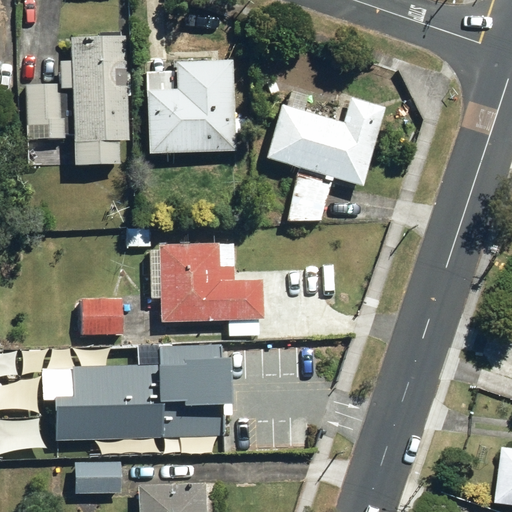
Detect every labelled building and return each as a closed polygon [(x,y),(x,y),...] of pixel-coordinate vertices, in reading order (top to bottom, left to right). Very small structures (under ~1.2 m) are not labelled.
[(120,40),(64,42),(69,172),(116,170),(115,146),(124,146),(120,40)] [(139,96),(142,160),(232,157),(228,64),(170,66),(171,95),(139,96)] [(20,88),(22,145),(61,144),(60,123),(56,123),(55,87),(20,88)] [(358,192),(381,111),(346,101),(339,127),(277,109),(261,165),(358,192)] [(155,299),(154,326),(257,327),(257,284),(232,284),(233,249),(147,247),(146,299),(155,299)] [(122,302),(78,301),(77,342),(121,343),(122,302)] [(151,371),(36,372),(38,410),(51,410),(51,444),(159,443),(159,450),(188,449),(188,440),(225,440),(224,349),(151,349),(151,371)] [(14,353),(0,352),(0,382),(14,383),(14,353)] [(38,425),(0,423),(0,456),(37,458),(38,425)] [(511,452),(499,451),(492,508),(511,510),(511,452)] [(118,464),(68,465),(68,498),(118,497),(118,464)] [(214,511),(213,486),(133,490),(134,511),(214,511)]
